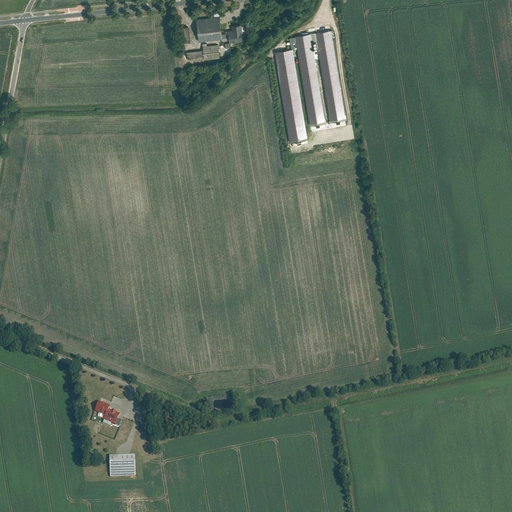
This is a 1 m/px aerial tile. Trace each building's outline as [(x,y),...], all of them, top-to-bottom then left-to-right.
[(219,16),(196,18),(198,41),(222,39),(221,33),(219,16)] [(242,30),(241,24),(231,25),(232,30),(228,30),(228,33),(221,33),(222,39),(222,40),(228,39),(229,42),(242,41),(241,31),(242,30)] [(190,41),(188,26),(178,27),(180,43),(190,41)] [(331,30),(315,32),(316,40),(330,122),(346,120),(331,30)] [(310,125),(325,123),(312,41),(310,33),(295,35),(295,36),(296,41),(310,125)] [(219,58),(218,44),(207,45),(207,43),(202,43),(203,50),(186,52),(187,59),(204,57),(204,59),(219,58)] [(293,50),(293,48),(291,49),(275,51),(289,143),(307,140),(293,50)] [(110,406),(99,402),(94,412),(104,416),(103,421),(115,426),(120,414),(108,410),(110,406)] [(135,455),(109,456),(110,477),(135,476),(135,455)]
